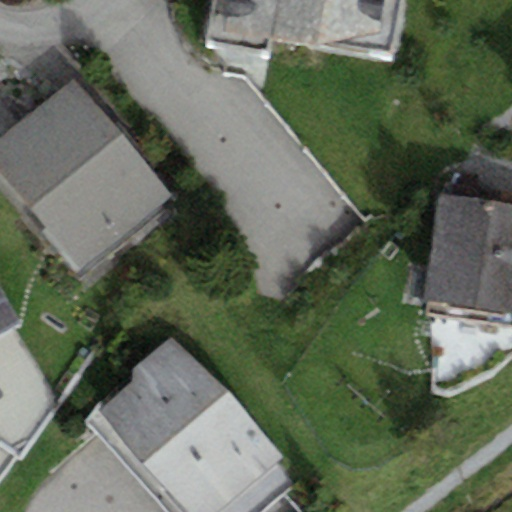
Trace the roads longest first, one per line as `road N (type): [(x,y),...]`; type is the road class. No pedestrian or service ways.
road 1 (track): [(413,511),(511,434)]
road 2 (residential): [(0,27),(47,35),(82,28),(112,0)]
